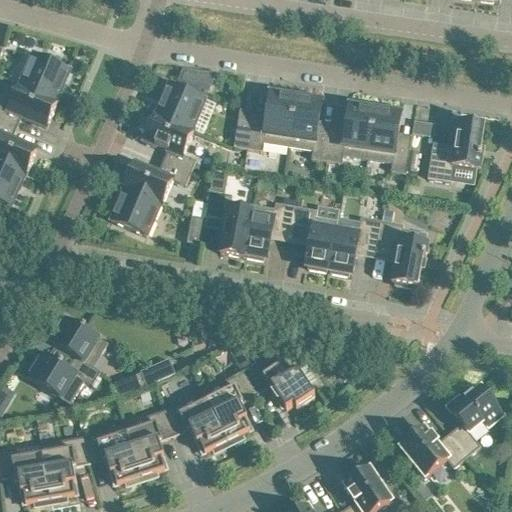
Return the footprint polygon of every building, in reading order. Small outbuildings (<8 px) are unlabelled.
[(35,56),(21,88),(21,89),(58,105),(58,104),(56,103),(70,71),(35,56)] [(207,93),(214,77),(184,73),(180,84),(183,85),(181,90),(170,86),(157,118),(154,117),(154,118),(194,135),(194,134),(191,133),(205,101),(197,97),(200,90),(207,93)] [(47,130),(58,105),(21,89),(21,88),(12,84),(1,109),(0,108),(0,122),(17,130),(21,119),(47,130)] [(288,150),(296,98),(277,95),(277,97),(270,96),(265,128),(251,126),(247,152),(262,155),(264,147),(288,150)] [(315,101),(296,98),(288,150),(313,154),(311,162),(327,164),(331,138),(317,136),(322,104),(315,103),(315,101)] [(367,163),(376,110),(357,107),(356,110),(349,109),(345,140),(331,138),(327,164),(342,167),(343,159),(367,163)] [(395,113),(376,110),(367,163),(392,166),(391,174),(406,177),(410,150),(396,148),(401,117),(394,115),(395,113)] [(183,159),(194,135),(154,118),(143,143),(169,154),(164,165),(191,176),(196,164),(183,159)] [(12,141),(17,130),(0,122),(0,165),(27,177),(38,152),(12,141)] [(453,168),(480,173),(482,159),(480,158),(484,129),(480,129),(480,126),(463,123),(463,126),(458,125),(453,157),(432,154),(428,181),(451,185),(453,168)] [(247,152),(251,126),(238,124),(234,150),(247,152)] [(26,178),(27,177),(0,165),(0,204),(10,209),(24,177),(26,178)] [(185,189),(191,176),(164,165),(159,176),(133,165),(123,190),(163,207),(173,183),(185,189)] [(162,208),(163,207),(123,190),(122,191),(125,192),(111,224),(146,239),(160,207),(162,208)] [(243,260),(253,208),(231,204),(232,199),(211,195),(206,222),(226,226),(220,256),(243,260)] [(272,234),(292,238),(297,211),(276,207),(275,213),(253,208),(243,260),(244,261),(245,258),(247,258),(246,261),(263,264),(264,261),(267,262),(272,234)] [(336,234),(337,234),(339,224),(316,220),(317,214),(297,211),(292,238),(311,242),(306,269),(309,270),(309,272),(326,276),(326,273),(329,273),(336,234)] [(201,248),(206,222),(192,219),(187,245),(201,248)] [(357,250),(377,254),(382,225),(361,221),(358,238),(337,234),(336,234),(329,273),(332,274),(331,277),(348,280),(348,277),(352,278),(357,250)] [(404,229),(382,225),(377,254),(397,257),(392,285),(396,286),(396,288),(412,292),(413,289),(417,290),(423,261),(425,261),(428,247),(425,247),(427,237),(403,233),(404,229)] [(48,344),(75,361),(92,372),(93,371),(108,347),(63,319),(56,330),(55,329),(47,341),(49,342),(48,344)] [(100,375),(93,371),(92,372),(75,361),(68,372),(41,355),(34,366),(33,365),(25,377),(27,378),(25,380),(70,408),(85,384),(92,388),(100,375)] [(256,366),(241,376),(255,400),(270,389),(274,394),(272,396),(278,405),(280,404),(286,413),(294,408),(296,411),(315,399),(297,373),(292,377),(284,364),(264,378),(256,366)] [(120,399),(146,389),(141,376),(115,386),(120,399)] [(240,407),(255,400),(241,376),(225,384),(229,392),(207,403),(229,449),(244,441),(242,438),(250,434),(241,416),(244,415),(240,407)] [(461,428),(449,438),(467,461),(481,450),(469,435),(482,424),(487,429),(503,415),(483,390),(474,397),(473,396),(464,403),(461,399),(447,411),(461,428)] [(229,449),(207,403),(184,414),(180,406),(164,414),(175,439),(190,432),(194,439),(196,438),(205,456),(213,453),(215,456),(229,449)] [(158,445),(175,439),(164,414),(147,419),(150,428),(127,435),(127,436),(142,484),(158,479),(157,476),(165,473),(159,454),(161,453),(158,445)] [(81,441),(76,416),(62,419),(66,443),(81,441)] [(127,436),(127,435),(125,427),(83,440),(90,467),(106,462),(109,470),(111,469),(117,488),(126,486),(127,489),(142,484),(127,436)] [(467,461),(449,438),(438,446),(431,438),(429,439),(422,431),(415,437),(411,433),(397,444),(415,466),(413,468),(424,482),(447,464),(454,472),(467,461)] [(73,470),(90,467),(83,440),(81,441),(66,443),(40,448),(41,457),(42,457),(51,507),(67,504),(67,500),(75,499),(72,479),(74,479),(73,470)] [(42,457),(41,457),(18,461),(16,452),(0,455),(0,468),(1,483),(18,480),(20,488),(22,488),(26,508),(35,506),(35,510),(51,507),(42,457)] [(355,506),(346,511),(380,511),(394,503),(384,488),(381,490),(365,466),(350,477),(353,481),(345,486),(351,495),(349,497),(355,506)]
